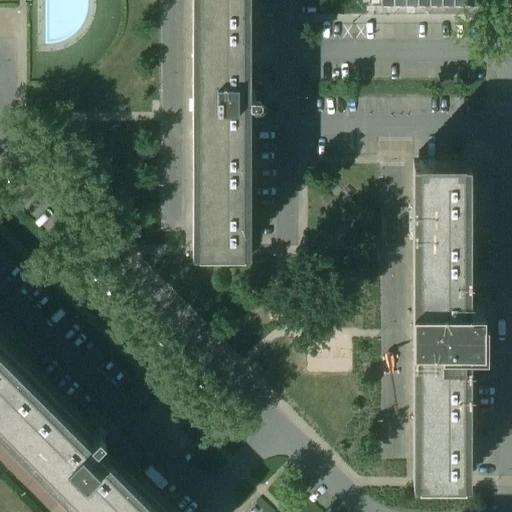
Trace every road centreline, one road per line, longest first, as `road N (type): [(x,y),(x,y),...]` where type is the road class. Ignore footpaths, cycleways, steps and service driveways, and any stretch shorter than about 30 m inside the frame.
road 1 (residential): [(0,53),(4,120),(27,175),(279,427)]
road 2 (unclassified): [(506,511),(505,130)]
road 3 (residential): [(394,456),(393,130)]
road 4 (unclassified): [(505,130),(504,49),(283,47)]
road 5 (residential): [(209,503),(0,292)]
road 6 (unclassified): [(283,255),(283,130)]
road 7 (residential): [(279,427),(364,511)]
